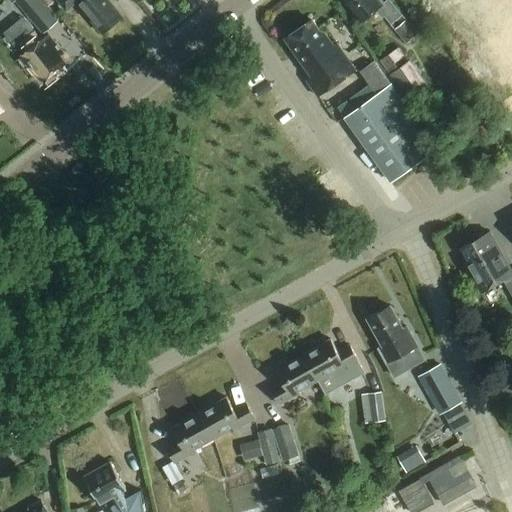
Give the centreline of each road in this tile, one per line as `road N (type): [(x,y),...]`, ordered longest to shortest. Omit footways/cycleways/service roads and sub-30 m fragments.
road 1 (residential): [(402,232),(0,456)]
road 2 (tertiary): [(0,195),(232,11)]
road 3 (residential): [(402,232),(380,214),(232,11)]
road 4 (residential): [(402,232),(511,170)]
